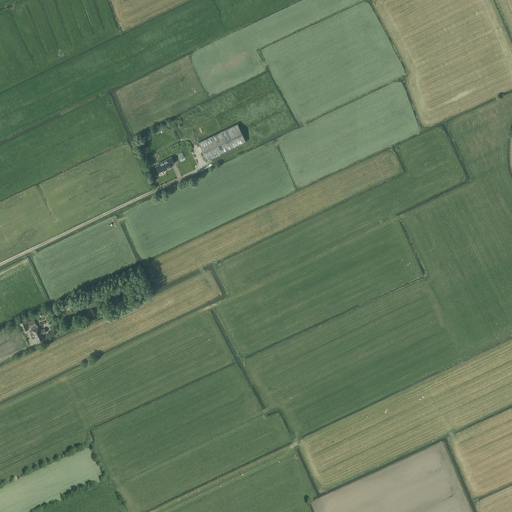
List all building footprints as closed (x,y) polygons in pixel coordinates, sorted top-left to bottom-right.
[(246,141),(237,123),(198,142),(207,160),(246,141)] [(155,166),(158,172),(163,170),(171,167),(170,164),(174,162),(171,157),(167,159),(158,163),(159,164),(155,166)] [(62,302),(56,305),(59,311),(62,309),(63,310),(66,309),(65,308),(70,306),(68,300),(63,303),(62,302)] [(23,331),(29,328),(25,319),(19,322),(23,331)] [(32,338),(35,336),(37,340),(43,338),(42,334),(46,332),(44,328),(41,330),(39,326),(37,327),(37,326),(34,319),(27,321),(30,327),(31,327),(32,330),(31,330),(33,333),(30,334),(32,338)]
